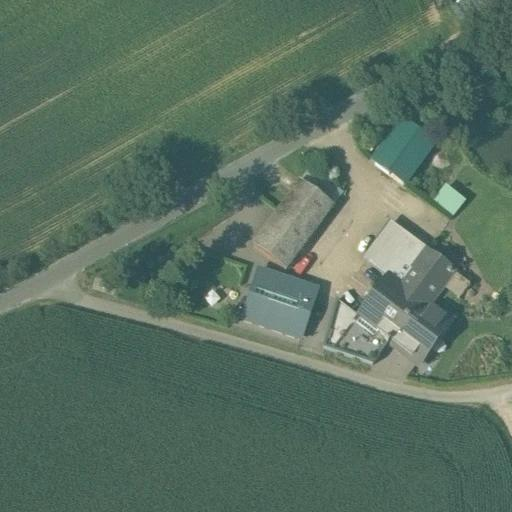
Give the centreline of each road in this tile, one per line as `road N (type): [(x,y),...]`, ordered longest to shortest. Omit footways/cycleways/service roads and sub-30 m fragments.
road 1 (unclassified): [(511,17),(40,284)]
road 2 (unclassified): [(40,284),(380,384),(496,398),(511,418)]
